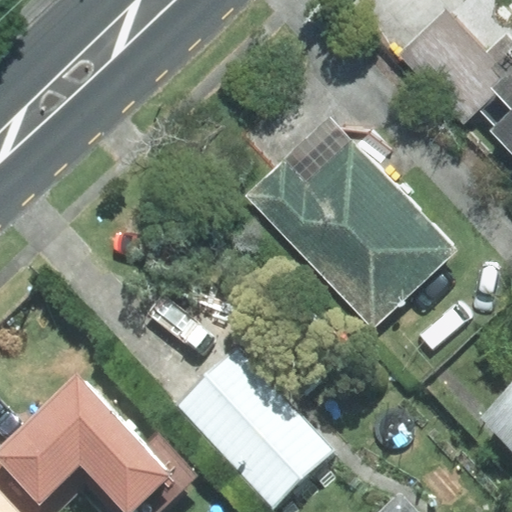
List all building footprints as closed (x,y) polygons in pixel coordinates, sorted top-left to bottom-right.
[(511,85),(511,108),(497,122),(511,138),(511,66),(503,75),(511,85)] [(335,111),(250,197),(379,324),(464,239),(335,111)] [(239,356),(184,410),(281,510),(337,456),(239,356)] [(53,511),(91,476),(124,511),(151,511),(183,483),(91,385),(7,464),(52,511),(53,511)] [(511,412),(493,431),(511,450),(511,412)] [(23,511),(0,488),(0,511),(23,511)] [(414,511),(405,503),(396,511),(414,511)]
